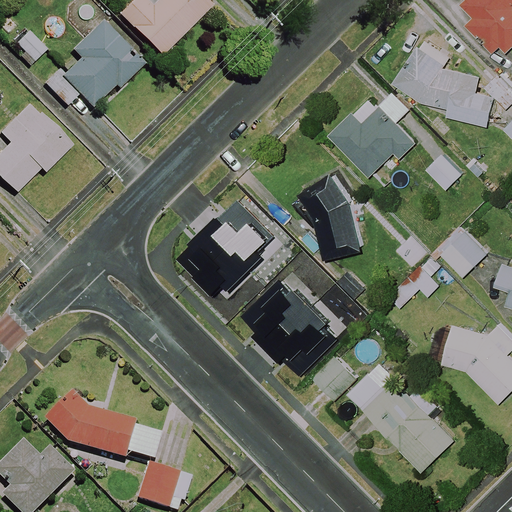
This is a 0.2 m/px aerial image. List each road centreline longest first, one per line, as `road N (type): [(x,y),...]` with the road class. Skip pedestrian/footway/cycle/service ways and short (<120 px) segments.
road 1 (residential): [(343,511),(88,251)]
road 2 (residential): [(88,251),(341,0)]
road 3 (residential): [(0,339),(88,251)]
